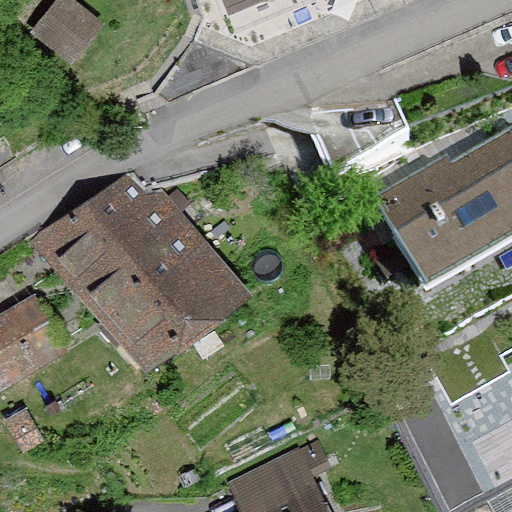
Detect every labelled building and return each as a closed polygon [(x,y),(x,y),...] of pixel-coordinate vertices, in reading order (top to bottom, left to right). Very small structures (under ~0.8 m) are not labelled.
[(75,0),(57,0),(31,33),(72,66),(106,25),(75,0)] [(222,0),(229,17),(270,0),(222,0)] [(373,207),(425,299),(511,249),(511,139),(453,172),(448,164),(373,207)] [(128,172),(33,240),(147,374),(251,294),(162,187),(149,198),(128,172)] [(0,394),(69,353),(34,296),(0,315),(0,394)] [(383,407),(440,511),(468,511),(511,488),(511,348),(500,355),(510,372),(452,403),(438,377),(383,407)] [(331,511),(311,469),(330,460),(320,439),(229,482),(243,511),(331,511)]
